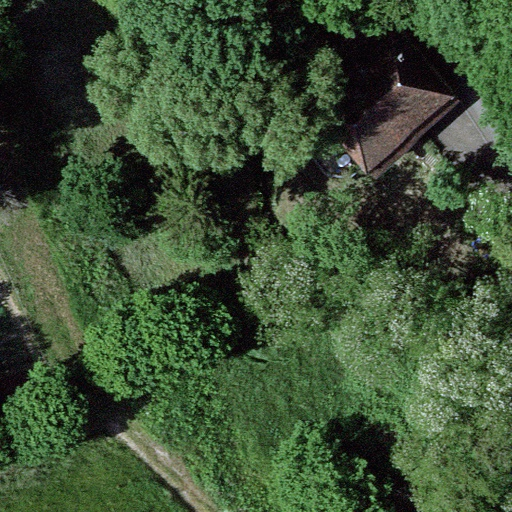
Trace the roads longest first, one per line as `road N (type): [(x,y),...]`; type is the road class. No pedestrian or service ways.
road 1 (track): [(84,347),(130,441),(204,511)]
road 2 (residential): [(381,0),(511,148)]
